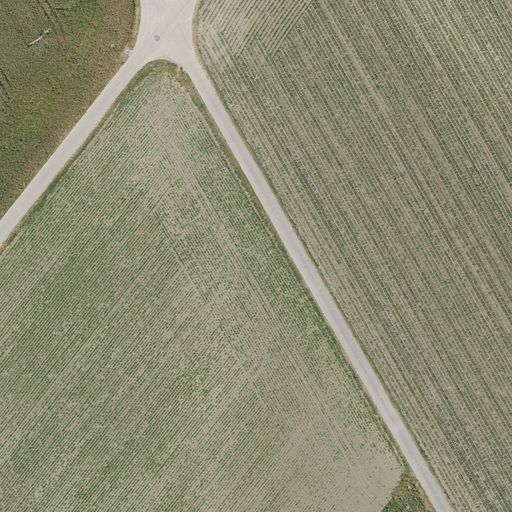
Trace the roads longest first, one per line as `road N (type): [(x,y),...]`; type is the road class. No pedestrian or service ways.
road 1 (unclassified): [(437,511),(146,0)]
road 2 (track): [(0,227),(179,0)]
